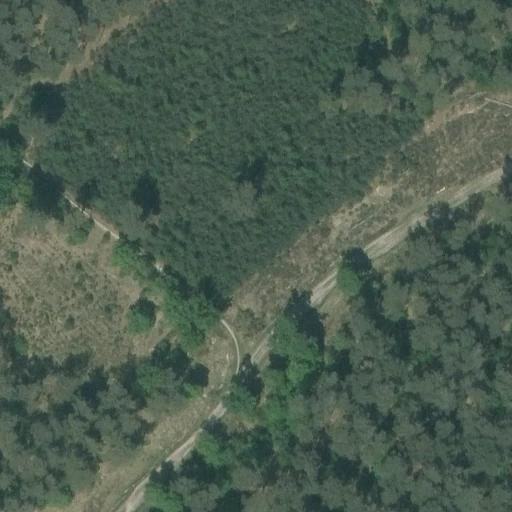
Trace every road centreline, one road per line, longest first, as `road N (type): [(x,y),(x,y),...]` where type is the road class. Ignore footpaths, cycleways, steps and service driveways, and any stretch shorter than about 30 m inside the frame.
road 1 (track): [(0,154),(236,372)]
road 2 (track): [(236,372),(134,488)]
